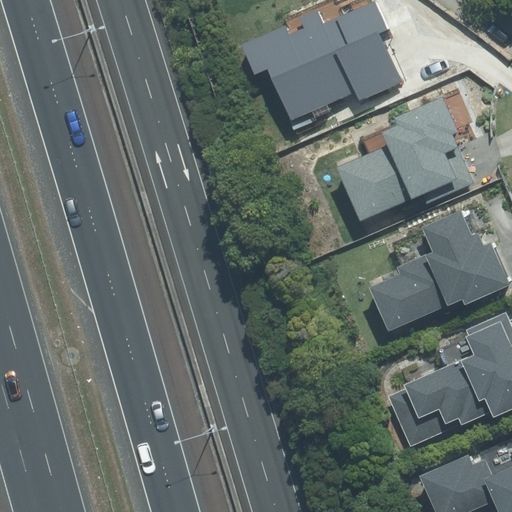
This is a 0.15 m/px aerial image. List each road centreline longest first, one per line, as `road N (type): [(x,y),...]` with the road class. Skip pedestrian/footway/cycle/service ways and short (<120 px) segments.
road 1 (motorway): [(27,0),(183,511)]
road 2 (motorway): [(62,511),(0,290)]
